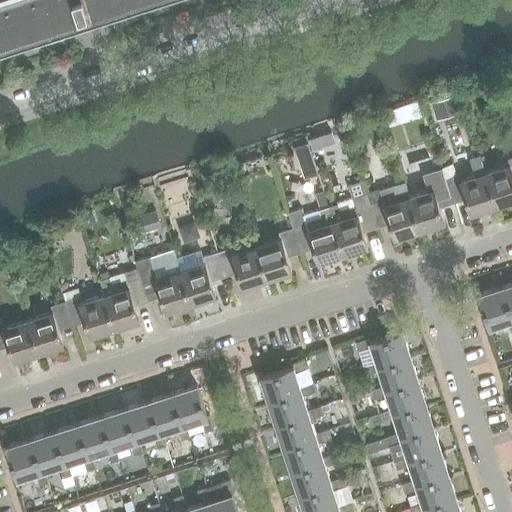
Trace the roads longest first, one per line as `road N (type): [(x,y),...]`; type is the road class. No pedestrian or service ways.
road 1 (residential): [(0,408),(422,270)]
road 2 (residential): [(0,104),(330,0)]
road 3 (residential): [(500,511),(422,270)]
